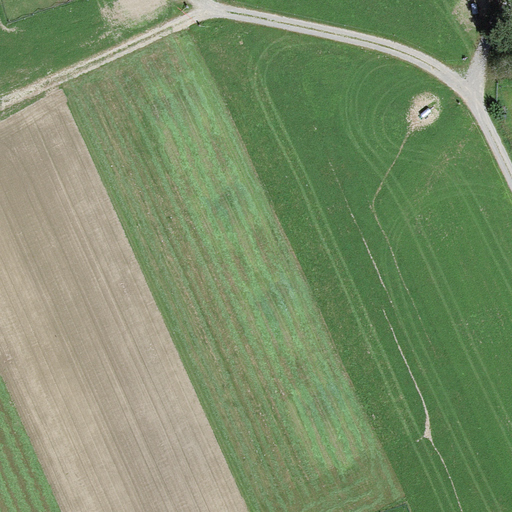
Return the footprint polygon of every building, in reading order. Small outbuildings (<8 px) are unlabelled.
[(160,110),(108,126),(118,157),(170,141),(160,110)] [(5,163),(0,165),(0,200),(18,193),(5,163)] [(166,258),(204,244),(188,205),(151,219),(166,258)] [(0,285),(8,308),(50,292),(41,270),(0,285)] [(230,327),(242,323),(231,296),(191,312),(208,355),(237,344),(230,327)] [(45,386),(55,409),(95,391),(85,369),(45,386)] [(232,405),(244,432),(285,414),(273,387),(232,405)] [(89,395),(61,409),(69,424),(97,410),(89,395)] [(90,464),(95,484),(125,476),(121,457),(90,464)]
